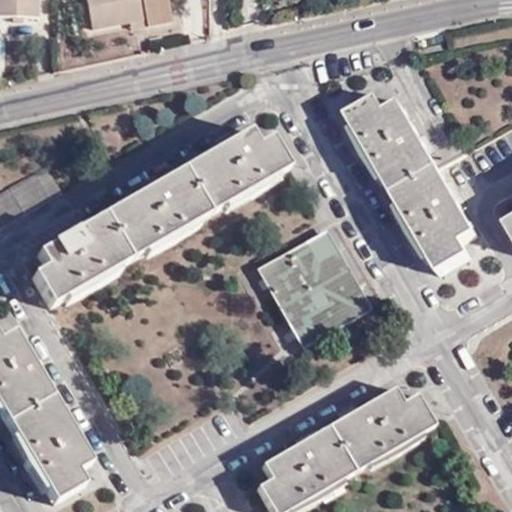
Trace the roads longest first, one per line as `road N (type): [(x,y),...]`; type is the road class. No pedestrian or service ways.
road 1 (residential): [(0,106),(498,0)]
road 2 (unknown): [(0,253),(82,386),(143,508)]
